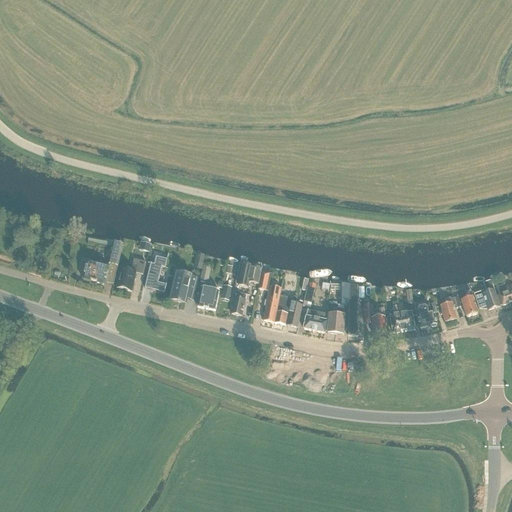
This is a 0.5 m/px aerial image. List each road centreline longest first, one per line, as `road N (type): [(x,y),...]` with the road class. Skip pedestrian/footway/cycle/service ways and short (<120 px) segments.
road 1 (unclassified): [(474,223),(388,227),(253,205),(51,156),(0,127)]
road 2 (secondary): [(495,412),(381,417),(308,408),(105,335)]
road 3 (unclassified): [(118,302),(326,347),(495,337)]
